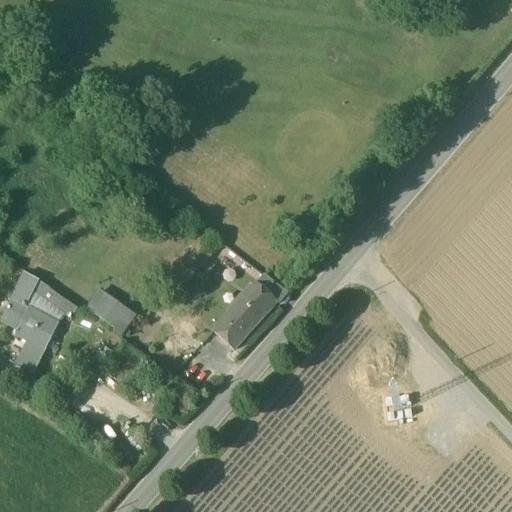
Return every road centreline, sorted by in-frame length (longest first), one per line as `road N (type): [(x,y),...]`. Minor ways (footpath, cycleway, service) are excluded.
road 1 (secondary): [(345,258),(131,511)]
road 2 (secondary): [(511,70),(345,258)]
road 3 (unclassified): [(345,258),(511,435)]
